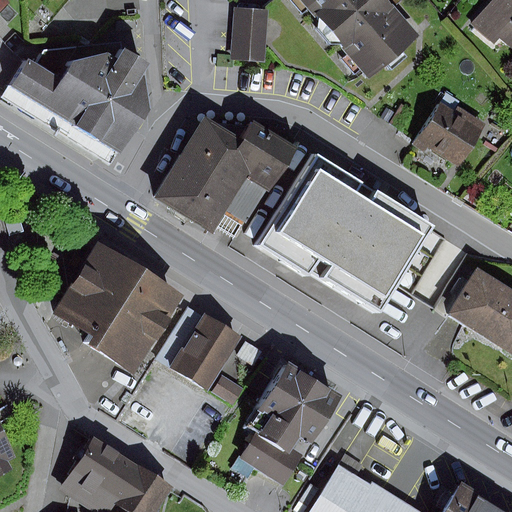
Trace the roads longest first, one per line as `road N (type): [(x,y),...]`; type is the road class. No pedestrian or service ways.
road 1 (residential): [(511,250),(314,126),(249,100),(202,102),(160,136),(119,212)]
road 2 (primary): [(511,460),(119,212)]
road 3 (residential): [(0,266),(65,394),(91,424),(232,511)]
road 4 (primary): [(119,212),(4,139)]
